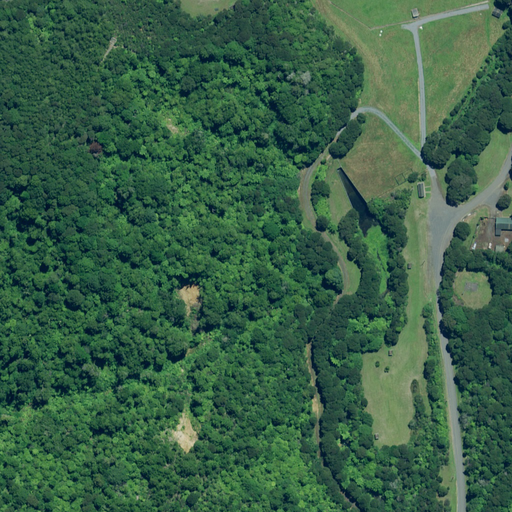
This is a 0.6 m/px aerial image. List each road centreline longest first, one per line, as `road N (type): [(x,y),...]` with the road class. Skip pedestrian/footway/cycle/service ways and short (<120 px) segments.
road 1 (track): [(364,511),(331,476),(319,445),(309,353),(316,322),(346,288),(341,258),(311,216),(305,177),(349,117),(373,106),(436,178),(437,221)]
road 2 (track): [(422,155),(417,20),(485,6)]
